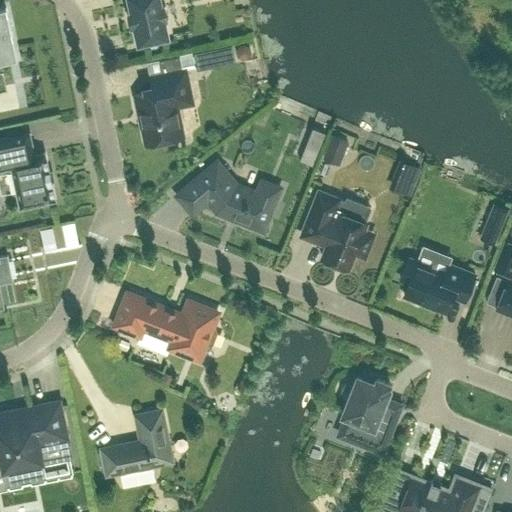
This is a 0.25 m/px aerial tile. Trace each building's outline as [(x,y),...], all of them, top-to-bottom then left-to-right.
[(129,0),(131,10),(127,11),(130,24),(134,23),(138,41),(168,35),(164,17),(167,16),(164,3),(161,3),(160,0),(129,0)] [(0,60),(17,57),(6,6),(0,7),(0,60)] [(193,102),(185,67),(150,74),(153,89),(134,93),(138,112),(141,113),(142,120),(141,121),(146,142),(176,136),(183,134),(177,105),(193,102)] [(19,88),(0,91),(0,108),(22,104),(19,88)] [(186,121),(199,119),(197,104),(183,105),(186,121)] [(33,154),(29,132),(0,137),(0,168),(12,166),(20,205),(55,198),(45,151),(33,154)] [(345,139),(331,134),(322,159),(336,164),(345,139)] [(236,183),(217,160),(192,180),(217,210),(263,228),(268,216),(266,212),(270,201),(271,201),(271,200),(274,199),(277,191),(274,184),(267,181),(260,184),(257,191),(236,183)] [(415,190),(422,167),(407,162),(400,185),(415,190)] [(312,206),(301,234),(326,244),(321,256),(348,266),(355,249),(359,249),(363,248),(366,246),(368,243),(369,239),(368,235),(366,232),(362,230),(366,221),(372,205),(346,195),(344,199),(319,189),(312,206)] [(511,241),(504,239),(492,268),(511,276),(511,241)] [(0,280),(12,278),(7,253),(0,254),(0,307),(4,307),(0,287),(0,280)] [(445,270),(408,256),(400,277),(408,281),(403,293),(446,310),(452,294),(465,299),(475,273),(448,262),(445,270)] [(511,278),(508,277),(496,306),(511,312),(511,278)] [(183,312),(127,290),(114,323),(140,334),(143,327),(173,338),(170,346),(199,357),(205,342),(209,343),(212,341),(216,331),(215,327),(212,326),(218,310),(188,299),(183,312)] [(368,374),(363,374),(360,375),(357,374),(355,380),(350,379),(346,381),(346,382),(343,385),(343,390),(342,390),(344,394),(348,397),(342,412),(360,419),(352,438),(382,450),(398,411),(382,405),(389,387),(388,386),(390,382),(377,377),(375,381),(372,380),(371,377),(368,374)] [(0,487),(7,486),(3,466),(4,466),(42,458),(68,452),(65,437),(67,436),(59,399),(0,412),(3,426),(0,426),(0,487)] [(172,459),(161,408),(136,413),(141,439),(102,447),(107,472),(172,459)] [(393,480),(380,511),(397,511),(399,509),(405,511),(482,511),(492,489),(456,475),(450,491),(439,487),(441,482),(440,482),(439,484),(431,481),(432,479),(431,479),(429,483),(412,476),(408,486),(393,480)]
